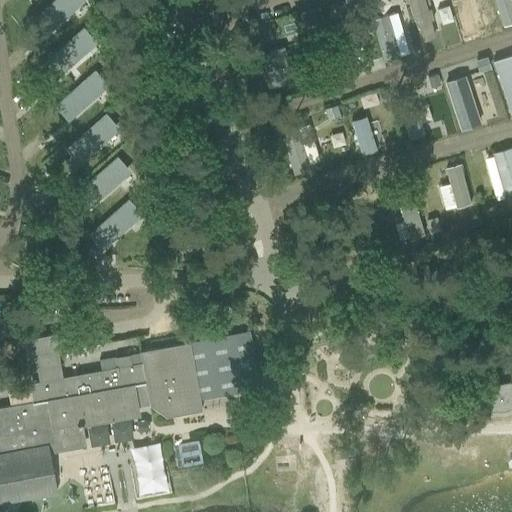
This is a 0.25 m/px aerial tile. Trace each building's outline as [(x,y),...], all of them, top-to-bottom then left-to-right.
[(53,0),(31,20),(44,35),(83,0),(53,0)] [(430,20),(426,9),(423,0),(407,0),(420,41),(435,37),(430,20)] [(511,0),(493,0),(503,27),(511,24),(511,0)] [(310,9),(301,12),(305,25),(314,23),(310,9)] [(399,56),(387,15),(371,19),(383,60),(399,56)] [(356,66),(347,35),(343,23),(329,28),(342,70),(356,66)] [(83,27),(42,63),(48,69),(43,73),(50,81),(54,76),(56,78),(96,42),(83,27)] [(292,76),(286,57),(283,46),(257,53),(267,88),(293,80),(292,76)] [(511,54),(493,61),(511,114),(511,113),(511,54)] [(486,57),(474,60),(478,71),(490,67),(486,57)] [(95,70),(54,105),(67,120),(108,85),(95,70)] [(437,74),(427,77),(430,87),(440,84),(437,74)] [(464,75),(445,81),(460,129),(480,123),(464,75)] [(386,89),(377,92),(380,100),(389,98),(386,89)] [(409,90),(395,95),(409,139),(423,134),(409,90)] [(336,105),(324,109),(326,117),(339,113),(336,105)] [(70,155),(64,160),(71,167),(77,162),(78,164),(118,128),(105,113),(65,149),(70,155)] [(376,152),(365,115),(350,120),(362,157),(376,152)] [(306,163),(295,127),(294,125),(280,130),(293,175),(308,170),(306,163)] [(511,199),(511,146),(493,152),(494,156),(505,197),(506,201),(511,199)] [(117,156),(76,191),(89,207),(130,171),(117,156)] [(449,183),(439,186),(445,208),(455,206),(455,207),(471,203),(460,163),(444,167),(449,183)] [(424,235),(408,183),(392,187),(403,221),(408,238),(408,239),(424,235)] [(128,199),(87,235),(101,250),(141,214),(128,199)] [(496,205),(483,208),(485,218),(499,214),(496,205)] [(436,217),(423,221),(427,235),(440,231),(436,217)] [(376,222),(364,226),(367,235),(368,235),(377,232),(379,232),(376,222)] [(234,319),(231,306),(222,308),(225,321),(234,319)] [(137,406),(149,404),(166,416),(201,409),(188,341),(139,351),(141,362),(61,377),(57,353),(90,346),(86,327),(22,339),(26,359),(33,358),(38,380),(29,382),(30,389),(7,393),(9,405),(0,406),(0,502),(57,492),(49,452),(86,445),(82,425),(139,415),(137,406)] [(511,382),(487,387),(491,411),(511,407),(511,382)] [(146,440),(125,442),(127,464),(148,462),(146,440)] [(181,465),(201,461),(197,441),(178,444),(181,465)] [(138,490),(154,489),(153,473),(137,474),(138,490)]
